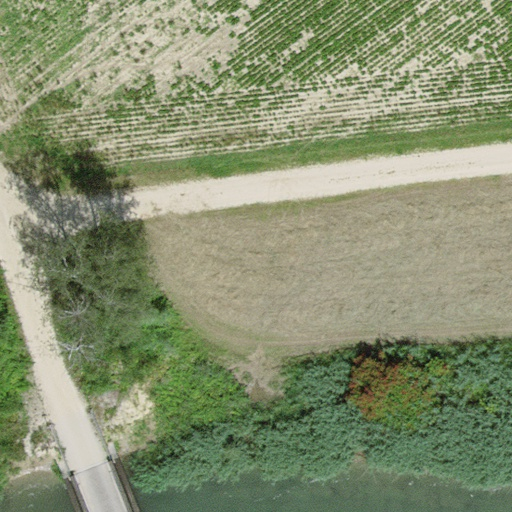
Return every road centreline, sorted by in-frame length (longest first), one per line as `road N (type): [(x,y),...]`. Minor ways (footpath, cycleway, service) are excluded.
road 1 (track): [(0,222),(511,166)]
road 2 (track): [(99,511),(0,268)]
